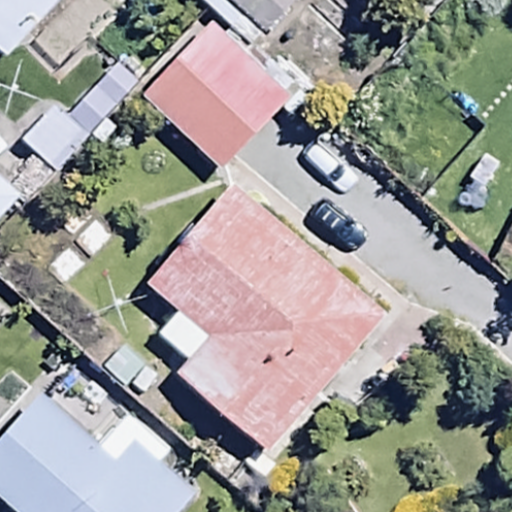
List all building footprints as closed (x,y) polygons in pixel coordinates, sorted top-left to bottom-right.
[(0,0),(0,64),(1,66),(29,36),(64,0),(0,0)] [(295,0),(195,0),(255,49),(295,0)] [(211,29),(142,105),(220,177),(290,102),(211,29)] [(58,110),(21,148),(51,178),(141,89),(120,68),(68,120),(58,110)] [(0,219),(19,199),(0,181),(0,219)] [(384,316),(232,195),(149,299),(173,318),(156,339),(187,364),(173,383),(269,460),(384,316)] [(404,377),(379,349),(320,402),(345,430),(404,377)] [(184,511),(193,501),(156,469),(166,457),(123,420),(92,456),(34,406),(0,445),(0,501),(12,511),(184,511)]
